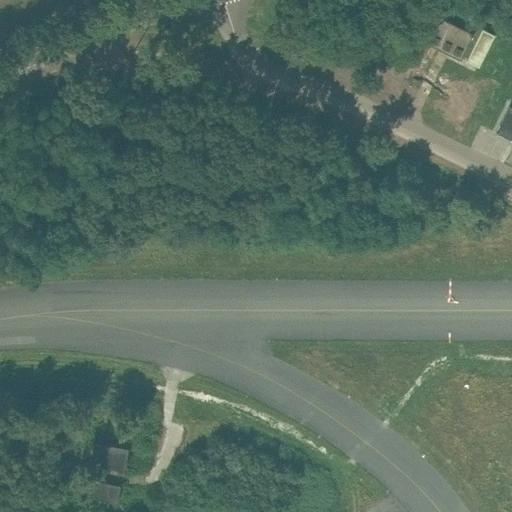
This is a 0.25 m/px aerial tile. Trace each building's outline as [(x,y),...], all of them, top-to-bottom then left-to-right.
[(427,42),(449,52),(459,58),(470,35),(454,26),(455,24),(451,22),(450,24),(438,19),(427,42)] [(478,67),(494,35),(482,29),(466,61),(478,67)] [(511,107),(509,106),(496,133),(511,140),(511,107)] [(88,463),(100,466),(123,470),(127,450),(93,443),(88,463)] [(89,496),(116,502),(119,486),(92,480),(89,496)]
